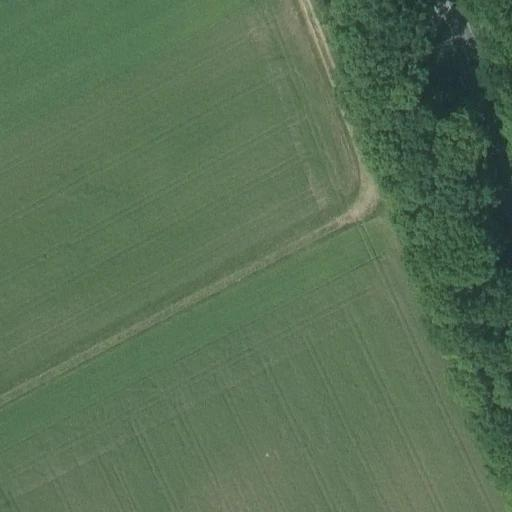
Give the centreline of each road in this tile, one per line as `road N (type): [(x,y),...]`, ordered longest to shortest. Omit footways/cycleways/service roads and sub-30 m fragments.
road 1 (track): [(0,405),(321,237),(362,205),(367,187),(300,0)]
road 2 (primary): [(511,185),(446,0)]
